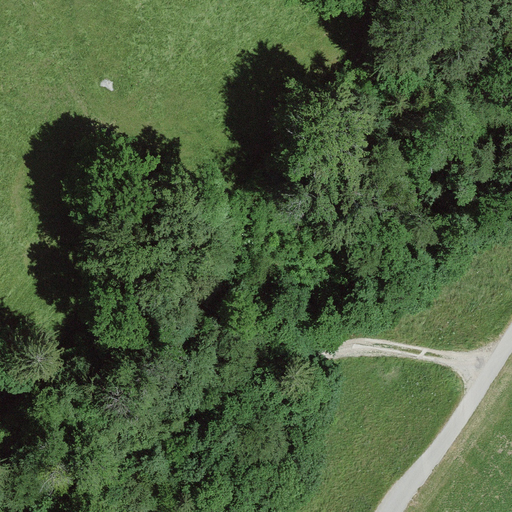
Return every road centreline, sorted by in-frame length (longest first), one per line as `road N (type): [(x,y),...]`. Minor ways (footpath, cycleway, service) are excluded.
road 1 (track): [(492,363),(360,345),(151,384),(0,432)]
road 2 (unclassified): [(511,336),(388,511)]
